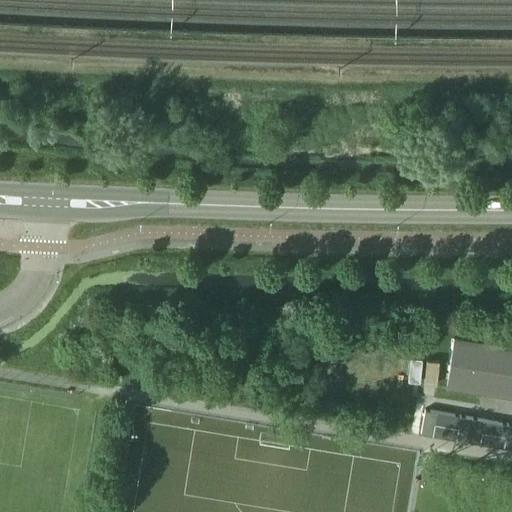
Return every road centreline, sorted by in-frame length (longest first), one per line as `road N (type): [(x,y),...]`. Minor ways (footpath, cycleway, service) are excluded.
road 1 (secondary): [(511,209),(44,202)]
road 2 (unclassified): [(0,311),(21,300),(37,276),(44,202)]
